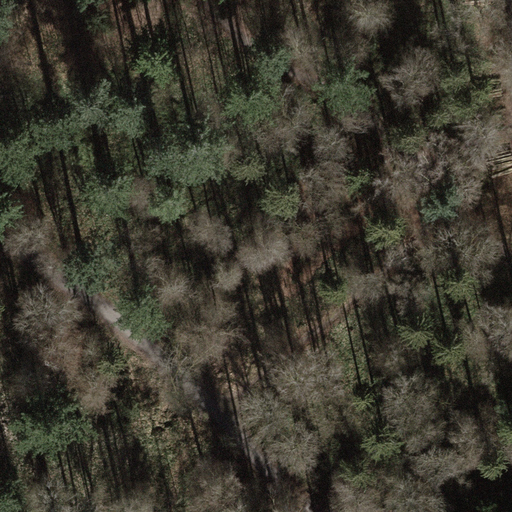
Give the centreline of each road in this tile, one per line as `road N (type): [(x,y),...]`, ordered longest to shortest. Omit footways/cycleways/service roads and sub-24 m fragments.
road 1 (track): [(0,236),(217,411)]
road 2 (track): [(217,411),(306,511)]
